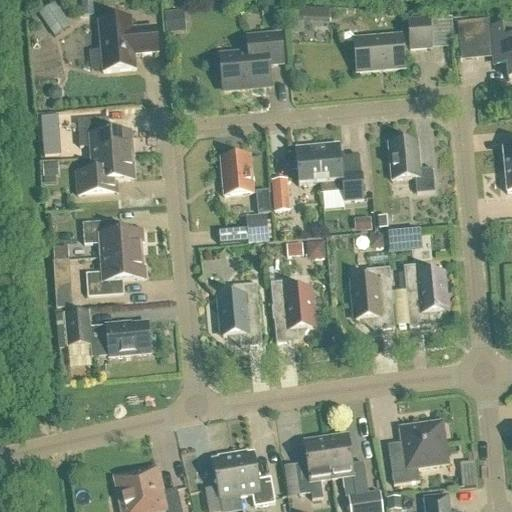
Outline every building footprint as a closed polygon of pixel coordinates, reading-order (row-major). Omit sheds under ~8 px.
[(69,31),(54,9),(39,19),(54,42),(69,31)] [(163,35),(184,35),(184,13),(163,13),(163,35)] [(98,26),(103,77),(135,74),(134,59),(158,57),(155,31),(132,34),(131,23),(98,26)] [(408,25),(410,54),(431,53),(429,23),(408,25)] [(457,25),(459,62),(489,60),(486,23),(457,25)] [(511,30),(490,32),(493,62),(506,60),(508,84),(511,83),(511,30)] [(254,42),(255,58),(225,60),(221,65),(224,94),(269,90),(267,69),(281,67),(279,40),(254,42)] [(401,40),(354,44),(357,77),(404,73),(401,40)] [(39,136),(67,135),(66,114),(38,116),(39,136)] [(108,122),(77,125),(79,152),(90,151),(91,164),(132,161),(130,137),(109,138),(108,122)] [(417,145),(388,148),(391,185),(415,183),(416,198),(434,197),(432,173),(420,174),(417,145)] [(317,151),(320,188),(332,187),(333,197),(342,196),(343,207),(363,205),(359,160),(340,162),(339,149),(317,151)] [(317,151),(295,153),(298,191),(320,188),(317,151)] [(511,173),(511,151),(502,153),(504,175),(511,173)] [(220,163),(224,201),(253,198),(250,160),(220,163)] [(112,187),(134,185),(132,161),(91,164),(92,176),(76,177),(78,201),(113,198),(112,187)] [(289,216),(287,183),(271,184),(274,217),(289,216)] [(256,216),(270,216),(269,193),(255,194),(256,216)] [(371,232),(370,219),(354,220),(355,233),(371,232)] [(269,248),(267,225),(246,227),(248,249),(269,248)] [(142,260),(141,249),(144,249),(143,236),(119,237),(118,226),(83,228),(84,250),(100,248),(101,263),(142,260)] [(412,254),(411,239),(390,240),(391,256),(412,254)] [(308,247),(309,263),(323,262),(322,246),(308,247)] [(122,286),(146,284),(145,272),(142,272),(142,260),(101,263),(102,278),(86,279),(88,302),(123,300),(122,286)] [(444,305),(443,289),(446,285),(442,281),(442,277),(438,277),(433,274),(430,278),(427,278),(426,269),(403,271),(405,295),(404,295),(405,308),(406,308),(409,332),(430,330),(429,318),(433,318),(437,321),(441,317),(445,317),(445,313),(448,309),(444,305)] [(391,297),(389,272),(366,275),(367,284),(363,284),(359,281),(355,285),(352,285),(352,289),(349,294),(353,297),(354,313),(351,318),(355,321),(356,325),(359,325),(364,328),(367,324),(371,324),(373,336),(394,334),(392,310),(393,309),(392,296),(391,297)] [(311,321),(310,305),(313,301),(309,297),(309,293),(305,294),(300,290),(297,294),(294,295),(293,285),(270,288),(272,312),(271,312),(272,325),(274,325),(276,349),(298,347),(296,335),(300,334),(304,338),(308,334),(312,333),(312,329),(315,325),(311,321)] [(258,313),(256,289),(232,291),(233,300),(231,301),(226,297),(222,301),(219,302),(219,306),(216,310),(220,313),(221,329),(218,334),(222,337),(223,341),(226,341),(231,344),(234,340),(239,340),(240,352),(262,350),(259,326),(260,326),(259,313),(258,313)] [(92,350),(89,316),(64,319),(67,353),(92,350)] [(105,329),(96,330),(99,363),(109,363),(150,359),(147,327),(123,330),(122,328),(105,329)] [(387,450),(393,491),(419,487),(417,473),(439,470),(438,461),(446,460),(442,431),(437,427),(399,433),(402,447),(387,450)] [(356,499),(347,440),(325,444),(331,484),(342,482),(345,500),(347,499),(349,511),(382,511),(380,495),(356,499)] [(331,484),(325,444),(303,447),(306,468),(295,469),(299,500),(311,498),(312,505),(322,504),(320,486),(331,484)] [(246,456),(232,459),(240,502),(252,500),(254,511),(275,508),(270,482),(258,484),(253,458),(247,459),(246,456)] [(218,461),(219,464),(212,465),(216,491),(204,494),(207,511),(229,511),(228,504),(240,502),(232,459),(218,461)] [(157,473),(115,483),(121,511),(180,511),(176,493),(162,496),(157,473)] [(448,511),(448,500),(424,503),(424,511),(448,511)]
